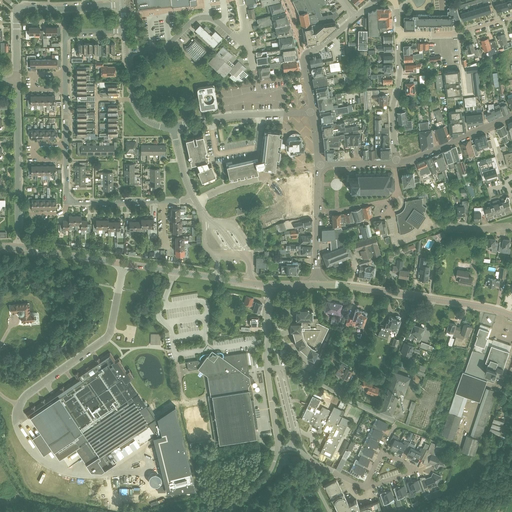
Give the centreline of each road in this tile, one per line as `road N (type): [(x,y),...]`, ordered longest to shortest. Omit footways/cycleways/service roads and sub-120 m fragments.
road 1 (tertiary): [(18,246),(216,277)]
road 2 (tertiary): [(511,315),(316,285)]
road 3 (residential): [(18,246),(16,80)]
road 4 (residential): [(382,451),(394,422),(279,368)]
road 5 (tertiary): [(172,127),(312,113)]
road 6 (residential): [(127,51),(163,47),(207,16),(238,40),(248,38)]
road 7 (residential): [(66,159),(65,194),(73,202),(163,201)]
road 8 (residential): [(398,35),(391,107),(397,163)]
road 9 (tertiary): [(397,163),(511,116)]
road 10 (tertiary): [(316,285),(317,164)]
